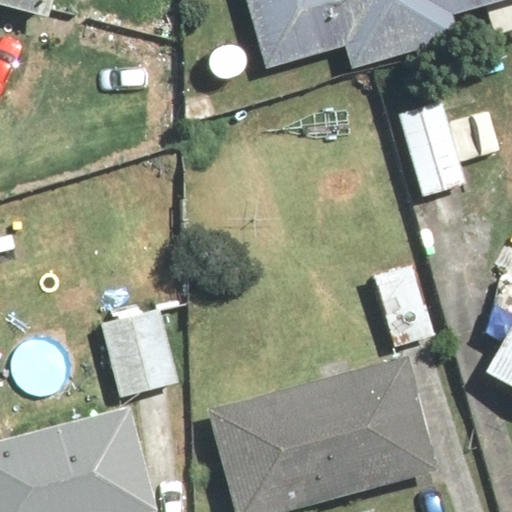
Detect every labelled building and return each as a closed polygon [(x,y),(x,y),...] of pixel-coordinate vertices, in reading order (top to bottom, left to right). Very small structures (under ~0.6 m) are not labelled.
[(64,0),(0,0),(0,3),(61,17),(64,0)] [(464,10),(475,7),(498,0),(252,0),(273,68),(349,45),(358,72),(472,38),(464,10)] [(407,112),(426,197),(472,187),(453,102),(407,112)] [(422,264),(367,277),(384,347),(439,334),(422,264)] [(511,296),(492,332),(511,342),(493,375),(511,385),(511,296)] [(167,309),(103,325),(121,398),(185,381),(167,309)] [(416,364),(215,413),(239,511),(322,511),(445,482),(416,364)] [(159,511),(136,414),(39,437),(0,446),(0,511),(159,511)]
